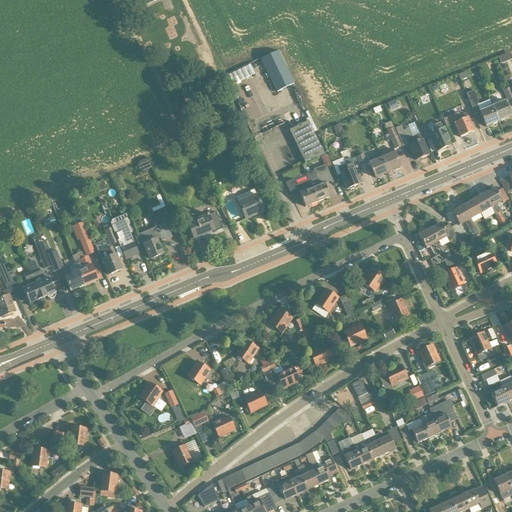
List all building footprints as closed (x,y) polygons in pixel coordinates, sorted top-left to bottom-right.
[(135,0),(139,9),(158,0),(135,0)] [(261,59),(277,93),(294,85),(278,52),(261,59)] [(245,68),(250,77),(254,75),(249,66),(245,68)] [(240,70),(244,79),(250,77),(245,68),(240,70)] [(511,99),(511,92),(511,89),(510,89),(503,92),(507,102),(511,99)] [(479,105),(473,91),(466,95),(468,102),(473,113),(479,110),(478,108),(477,106),(479,105)] [(492,107),(498,122),(511,117),(505,101),(499,104),(492,107)] [(498,122),(492,107),(481,111),(479,112),(485,128),(498,122)] [(473,133),(465,114),(460,116),(458,113),(443,120),(446,127),(454,124),(460,138),(473,133)] [(302,115),(299,117),(303,126),(307,124),(303,116),(302,115)] [(298,129),(303,126),(299,117),(294,120),(298,129)] [(289,122),(293,131),(298,129),(294,120),(289,122)] [(384,125),(388,134),(391,140),(395,150),(402,147),(394,128),(394,129),(391,122),(384,125)] [(324,155),(324,154),(309,123),(307,124),(303,126),(298,129),(293,131),(292,132),(307,163),(316,158),(321,156),(324,155)] [(450,147),(440,123),(435,125),(438,132),(431,135),(430,136),(437,152),(450,147)] [(333,128),(336,135),(343,132),(340,125),(333,128)] [(425,138),(430,136),(431,135),(427,126),(421,128),(425,138)] [(428,156),(421,140),(418,132),(411,135),(409,129),(403,132),(401,127),(396,129),(403,148),(407,146),(410,152),(412,152),(416,161),(428,156)] [(345,165),(337,168),(340,175),(347,190),(349,189),(350,190),(354,189),(354,187),(360,185),(359,181),(361,181),(359,176),(357,176),(354,169),(355,169),(353,164),(352,164),(351,160),(347,150),(340,153),(342,159),(345,165)] [(381,158),(388,173),(400,168),(393,151),(381,156),(381,158)] [(324,155),(321,156),(325,166),(331,163),(327,153),(324,154),(324,155)] [(367,165),(365,159),(363,155),(356,158),(358,161),(360,168),(367,165)] [(388,173),(381,158),(369,163),(369,164),(375,179),(388,173)] [(149,162),(138,166),(140,172),(151,167),(149,162)] [(309,182),(317,203),(330,198),(324,184),(331,181),(324,166),(313,170),(317,179),(309,182)] [(511,174),(508,176),(509,177),(500,181),(508,195),(511,193),(511,174)] [(317,203),(309,182),(308,182),(308,181),(296,186),(294,180),(286,184),(292,198),(299,195),(305,208),(317,203)] [(103,181),(98,183),(101,191),(107,189),(103,181)] [(495,215),(499,213),(501,212),(497,205),(503,202),(503,203),(508,201),(502,190),(497,193),(495,189),(484,195),(491,208),(495,215)] [(263,211),(254,190),(236,198),(245,220),(254,217),(253,215),(263,211)] [(481,214),(491,208),(484,195),(473,201),(481,214)] [(463,207),(470,220),(481,214),(473,201),(463,207)] [(471,232),(472,235),(477,232),(470,220),(463,207),(452,213),(459,226),(465,223),(471,232)] [(209,216),(208,215),(195,220),(193,216),(185,219),(194,239),(212,231),(213,234),(223,230),(216,214),(209,216)] [(156,240),(160,239),(161,242),(172,237),(164,219),(153,223),(155,228),(145,233),(149,244),(144,246),(150,260),(152,259),(153,261),(157,259),(157,257),(162,255),(156,240)] [(125,221),(112,226),(116,235),(122,233),(125,238),(118,241),(126,259),(139,254),(125,221)] [(429,230),(437,243),(448,237),(450,242),(457,238),(449,225),(443,228),(440,224),(429,230)] [(110,246),(118,243),(112,228),(104,231),(110,246)] [(442,254),(440,249),(437,243),(429,230),(418,236),(426,249),(429,247),(435,258),(441,255),(442,254)] [(79,239),(86,257),(94,253),(87,236),(79,239)] [(53,267),(48,255),(42,241),(35,244),(45,270),(53,267)] [(121,271),(112,247),(107,249),(107,250),(98,253),(101,260),(102,260),(109,276),(121,271)] [(468,255),(466,249),(459,252),(462,258),(468,255)] [(56,251),(50,254),(48,255),(53,267),(54,272),(63,268),(56,251)] [(444,261),(451,257),(448,252),(445,253),(445,252),(442,254),(441,255),(444,261)] [(74,264),(84,286),(97,281),(96,279),(99,278),(95,269),(94,270),(88,257),(84,259),(82,253),(72,257),(75,264),(74,264)] [(444,261),(447,268),(463,261),(459,253),(451,257),(444,261)] [(496,267),(490,253),(473,260),(480,274),(496,267)] [(444,261),(441,255),(435,258),(430,261),(433,267),(444,261)] [(8,273),(0,256),(0,272),(2,277),(7,288),(13,285),(8,273)] [(71,292),(84,286),(74,264),(69,267),(70,270),(62,273),(71,292)] [(55,295),(55,294),(45,271),(40,274),(38,269),(37,270),(31,272),(42,299),(47,297),(47,298),(48,299),(49,299),(50,300),(51,300),(52,300),(53,299),(54,298),(55,298),(55,297),(55,296),(55,295)] [(362,284),(375,293),(385,278),(372,269),(362,284)] [(450,291),(464,285),(457,269),(443,275),(450,291)] [(8,273),(13,285),(18,282),(13,271),(8,273)] [(37,301),(42,299),(31,272),(24,275),(29,286),(22,289),(29,305),(30,306),(31,307),(32,307),(33,307),(34,307),(35,307),(36,306),(37,305),(37,304),(37,303),(37,302),(37,301)] [(339,299),(334,296),(325,290),(315,305),(329,314),(339,299)] [(15,313),(7,291),(0,294),(2,298),(0,298),(0,313),(2,318),(4,317),(4,319),(11,316),(10,315),(15,313)] [(349,297),(348,298),(347,295),(340,298),(341,300),(348,317),(355,313),(353,308),(349,297)] [(370,306),(374,304),(371,298),(362,303),(365,309),(370,306)] [(402,301),(387,307),(395,323),(409,317),(402,301)] [(380,302),(374,304),(370,306),(373,312),(383,308),(380,302)] [(293,320),(287,316),(279,311),(269,326),(282,335),(293,320)] [(300,320),(292,324),(298,335),(306,331),(300,320)] [(334,323),(328,326),(331,332),(337,330),(334,323)] [(511,343),(511,323),(502,328),(510,344),(511,343)] [(363,333),(360,326),(343,333),(350,348),(366,340),(363,333)] [(301,335),(304,343),(309,340),(306,333),(301,335)] [(476,356),(491,350),(483,333),(469,340),(476,356)] [(258,350),(245,341),(235,356),(248,365),(258,350)] [(303,351),(299,344),(294,346),(298,353),(303,351)] [(316,368),(332,360),(325,346),(309,354),(316,368)] [(432,346),(418,352),(426,369),(440,362),(432,346)] [(487,363),(490,369),(507,361),(504,355),(487,363)] [(267,365),(269,364),(267,360),(261,362),(266,373),(270,371),(267,365)] [(267,365),(270,371),(276,369),(273,362),(269,364),(267,365)] [(211,372),(205,368),(197,363),(187,378),(201,387),(211,372)] [(408,380),(405,375),(401,366),(385,373),(392,388),(401,383),(401,384),(408,380)] [(283,390),(299,382),(298,380),(303,378),(299,369),(294,372),(292,368),(276,376),(283,390)] [(232,381),(227,369),(220,372),(225,383),(232,381)] [(487,373),(490,379),(496,377),(494,371),(487,373)] [(423,385),(433,382),(431,376),(436,374),(435,372),(421,376),(423,385)] [(483,382),(490,379),(487,373),(481,376),(483,382)] [(358,399),(367,394),(360,381),(351,385),(358,399)] [(436,392),(432,382),(422,386),(427,396),(436,392)] [(502,389),(499,383),(488,388),(497,407),(508,402),(502,389)] [(508,402),(511,400),(511,383),(502,389),(508,402)] [(139,399),(152,407),(162,392),(149,384),(139,399)] [(418,387),(409,392),(413,402),(423,397),(418,387)] [(163,393),(169,407),(177,403),(172,389),(163,393)] [(218,389),(213,391),(216,398),(221,396),(218,389)] [(240,400),(235,389),(228,392),(233,403),(240,400)] [(251,414),(267,406),(260,392),(244,400),(251,414)] [(367,403),(372,400),(369,393),(367,394),(358,399),(357,399),(361,406),(367,403)] [(428,404),(431,403),(438,399),(436,394),(426,399),(428,404)] [(413,406),(415,410),(426,405),(424,401),(413,406)] [(404,415),(415,410),(413,406),(402,412),(404,415)] [(457,419),(451,408),(444,411),(442,406),(430,412),(431,414),(440,434),(451,429),(449,423),(457,419)] [(335,413),(343,421),(348,417),(340,409),(335,413)] [(191,422),(194,429),(201,426),(208,422),(202,411),(189,417),(191,422)] [(339,426),(343,421),(335,413),(331,417),(339,426)] [(422,426),(428,439),(440,434),(431,414),(419,419),(422,426)] [(182,420),(185,425),(191,422),(189,417),(182,420)] [(218,439),(235,431),(228,417),(212,424),(218,439)] [(334,430),(339,426),(331,417),(326,422),(334,430)] [(330,434),(334,430),(326,422),(322,426),(330,435),(330,434)] [(410,437),(406,428),(405,425),(398,428),(403,440),(410,437)] [(325,439),(330,435),(322,426),(317,431),(325,439)] [(417,444),(428,439),(422,426),(411,431),(417,444)] [(87,430),(71,428),(69,446),(84,448),(87,430)] [(319,443),(325,439),(317,431),(312,434),(319,443)] [(49,445),(56,446),(58,433),(51,433),(49,445)] [(314,447),(319,443),(312,434),(308,438),(314,447)] [(330,434),(330,435),(325,439),(333,456),(339,453),(330,434)] [(375,436),(384,455),(395,450),(389,436),(382,439),(380,434),(375,436)] [(373,461),(384,455),(375,436),(364,442),(373,461)] [(310,450),(314,447),(308,438),(303,441),(310,450)] [(98,442),(101,448),(106,445),(102,439),(98,442)] [(304,454),(310,450),(303,441),(298,444),(304,454)] [(361,466),(373,461),(364,442),(353,447),(361,466)] [(304,454),(298,444),(293,447),(297,457),(304,454)] [(179,469),(193,462),(185,446),(171,452),(179,469)] [(361,466),(353,447),(352,447),(352,446),(341,451),(350,471),(361,466)] [(292,460),(297,457),(293,447),(287,450),(292,460)] [(33,449),(32,459),(30,468),(46,470),(48,451),(33,449)] [(286,463),(292,460),(287,450),(281,452),(286,463)] [(280,465),(286,463),(281,452),(275,455),(280,465)] [(311,468),(319,485),(330,481),(328,477),(337,473),(331,459),(321,463),(323,467),(319,469),(312,453),(305,456),(309,464),(311,468)] [(18,468),(19,455),(10,454),(9,460),(14,460),(13,467),(18,468)] [(274,468),(280,465),(275,455),(269,458),(274,468)] [(307,466),(309,464),(305,456),(299,459),(301,464),(305,462),(307,466)] [(268,471),(274,468),(269,458),(263,461),(268,471)] [(262,474),(268,471),(263,461),(258,463),(262,474)] [(257,476),(262,474),(258,463),(252,466),(257,476)] [(69,469),(65,464),(51,474),(55,480),(69,469)] [(251,479),(257,476),(252,466),(246,469),(251,479)] [(308,491),(319,485),(311,468),(306,470),(306,469),(299,472),(308,491)] [(245,482),(251,479),(246,469),(240,471),(245,482)] [(0,471),(0,490),(7,491),(10,473),(0,471)] [(239,484),(245,482),(240,471),(234,474),(239,484)] [(297,496),(308,491),(299,472),(298,472),(300,477),(290,482),(297,496)] [(102,474),(100,492),(115,494),(117,476),(102,474)] [(233,487),(239,484),(234,474),(228,477),(233,487)] [(506,498),(511,494),(511,492),(505,476),(493,482),(500,495),(502,500),(506,498)] [(227,490),(233,487),(228,477),(223,479),(227,490)] [(297,496),(290,482),(288,477),(277,482),(278,485),(267,490),(269,494),(274,504),(284,499),(285,501),(297,496)] [(204,508),(219,501),(212,486),(212,485),(199,496),(204,508)] [(462,496),(468,510),(479,505),(482,510),(491,506),(482,487),(473,491),(462,496)] [(92,507),(92,500),(93,499),(93,489),(81,488),(80,497),(87,498),(86,506),(92,507)] [(134,488),(133,489),(130,491),(134,497),(138,494),(134,488)] [(274,504),(269,494),(259,498),(254,500),(252,496),(245,499),(246,500),(251,511),(266,511),(275,508),(273,504),(274,504)] [(464,511),(468,510),(462,496),(451,501),(455,511),(464,511)] [(237,511),(251,511),(246,500),(234,506),(237,511)] [(455,511),(451,501),(439,507),(441,511),(455,511)]
